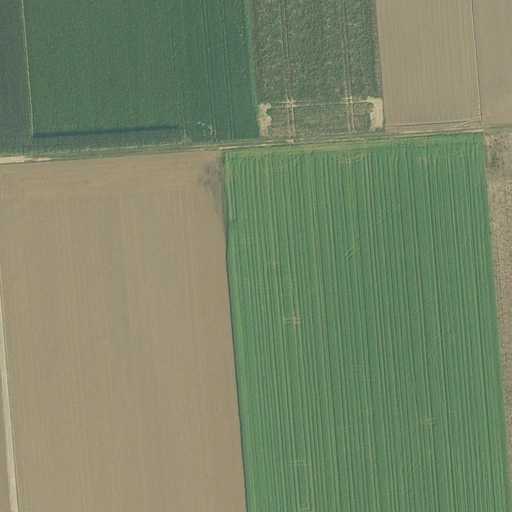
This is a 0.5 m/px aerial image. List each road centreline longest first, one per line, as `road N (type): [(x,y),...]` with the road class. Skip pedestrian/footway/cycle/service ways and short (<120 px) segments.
road 1 (track): [(511,127),(0,159)]
road 2 (track): [(14,511),(0,331)]
